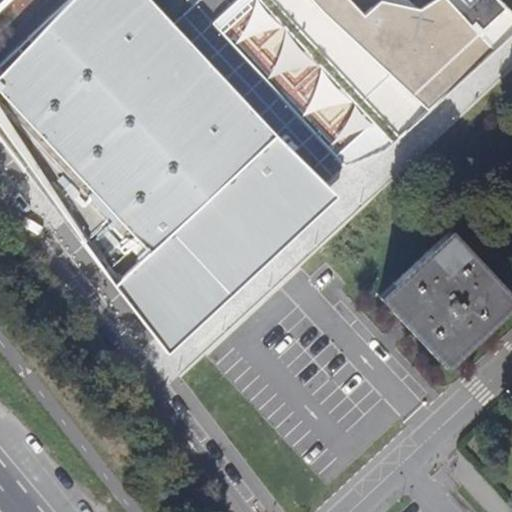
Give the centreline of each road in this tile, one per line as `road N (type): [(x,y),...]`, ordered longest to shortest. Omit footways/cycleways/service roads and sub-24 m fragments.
road 1 (unclassified): [(0,188),(251,511)]
road 2 (unclassified): [(350,511),(511,364)]
